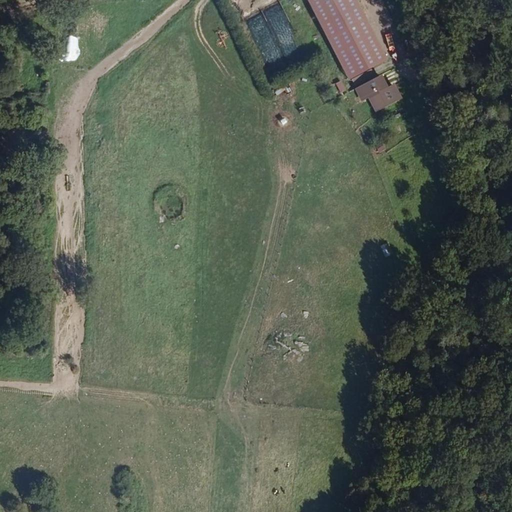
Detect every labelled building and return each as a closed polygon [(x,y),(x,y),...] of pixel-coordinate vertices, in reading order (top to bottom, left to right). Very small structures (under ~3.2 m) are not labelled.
[(388,61),(356,0),(307,0),(349,81),(352,79),(374,68),(388,61)] [(374,68),(352,79),(356,87),(378,76),(374,68)] [(403,98),(395,84),(389,87),(382,74),(378,76),(356,87),(355,88),(361,101),(369,98),(376,112),(403,98)] [(341,80),(336,83),(341,93),(347,91),(341,80)] [(392,246),(382,250),(385,257),(394,254),(392,246)]
